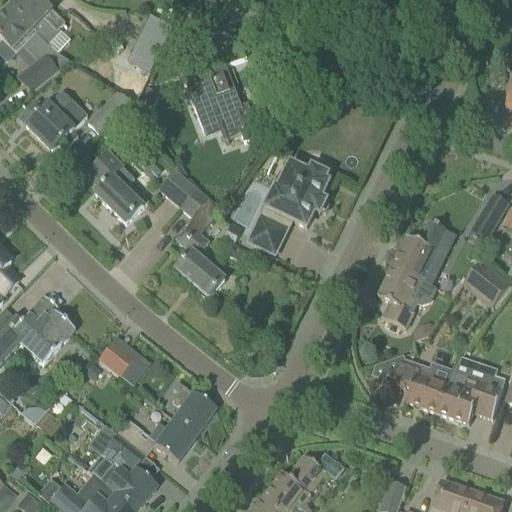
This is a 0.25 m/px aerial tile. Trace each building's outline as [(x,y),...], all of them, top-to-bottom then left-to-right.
[(21,0),(9,13),(48,50),(62,36),(58,33),(63,28),(34,0),(21,0)] [(337,0),(342,23),(358,19),(361,36),(367,35),(368,39),(380,37),(379,32),(393,29),(386,0),(337,0)] [(54,56),(48,50),(9,13),(0,22),(0,43),(16,59),(24,51),(40,67),(20,84),(34,98),(68,70),(54,56)] [(144,32),(165,42),(171,30),(150,20),(144,32)] [(235,31),(189,49),(200,78),(208,97),(192,103),(191,103),(194,110),(193,110),(202,133),(203,133),(204,136),(219,131),(221,136),(226,148),(229,146),(228,142),(241,137),(244,146),(261,140),(248,107),(241,109),(234,92),(229,94),(223,79),(220,80),(217,74),(226,70),(247,63),(235,31)] [(144,32),(139,43),(160,53),(165,42),(144,32)] [(133,54),(154,65),(160,53),(139,43),(133,54)] [(149,75),(154,65),(133,54),(128,64),(149,75)] [(148,91),(141,105),(149,118),(159,97),(148,91)] [(29,128),(27,131),(53,156),(87,121),(61,96),(49,109),(42,115),(34,108),(20,122),(21,123),(22,121),(29,128)] [(99,139),(101,136),(122,115),(131,106),(118,97),(87,127),(99,139)] [(122,115),(101,136),(112,146),(133,125),(122,115)] [(124,171),(109,156),(87,179),(101,192),(96,198),(127,228),(150,206),(130,187),(134,183),(123,172),(124,171)] [(327,179),(312,172),(310,177),(291,168),(278,194),(276,192),(262,221),(261,221),(249,245),(274,257),(291,224),(307,231),(314,215),(320,217),(325,205),(320,203),(328,186),(324,185),(327,179)] [(159,193),(182,212),(198,193),(176,175),(159,193)] [(198,193),(182,212),(192,221),(186,228),(188,230),(176,243),(191,256),(177,274),(209,301),(225,283),(209,270),(197,259),(209,246),(200,239),(218,217),(208,203),(208,202),(198,193)] [(493,200),(479,224),(493,233),(508,209),(493,200)] [(511,214),(503,230),(511,235),(511,214)] [(231,227),(223,241),(233,246),(241,233),(231,227)] [(406,241),(392,271),(417,283),(432,290),(456,240),(446,235),(447,234),(440,231),(440,232),(430,227),(420,248),(406,241)] [(229,260),(241,267),(245,258),(234,251),(229,260)] [(0,294),(4,298),(18,284),(5,271),(10,267),(0,257),(0,294)] [(510,289),(480,266),(461,290),(491,314),(510,289)] [(381,321),(402,331),(414,307),(420,310),(430,308),(436,293),(435,292),(430,289),(392,271),(377,302),(388,307),(381,321)] [(73,336),(55,319),(59,315),(44,301),(21,326),(12,318),(0,331),(0,369),(20,348),(43,369),(73,336)] [(420,328),(415,335),(414,344),(427,342),(435,327),(428,325),(420,328)] [(111,347),(98,364),(120,381),(133,364),(111,347)] [(92,382),(99,374),(92,367),(85,376),(92,382)] [(406,407),(437,418),(452,375),(432,368),(429,377),(400,367),(393,388),(410,394),(406,407)] [(375,370),(372,380),(385,385),(387,380),(389,375),(375,370)] [(502,394),(466,381),(466,380),(452,375),(437,418),(469,429),(473,417),(492,423),(502,394)] [(191,397),(191,398),(177,387),(173,393),(177,396),(171,405),(180,412),(172,424),(196,441),(215,414),(191,397)] [(34,430),(41,422),(46,417),(38,413),(28,413),(21,418),(34,430)] [(61,430),(55,424),(49,419),(38,431),(50,442),(61,430)] [(157,427),(148,441),(156,446),(153,450),(160,455),(176,467),(196,441),(172,424),(165,433),(157,427)] [(126,425),(115,439),(116,440),(125,447),(137,456),(145,445),(139,440),(142,436),(126,425)] [(107,451),(85,477),(92,482),(127,511),(139,511),(156,492),(132,472),(141,460),(137,456),(125,447),(116,440),(107,451)] [(282,477),(262,504),(272,511),(306,511),(302,509),(313,492),(324,477),(334,484),(342,473),(324,459),(317,469),(304,459),(294,472),(297,475),(291,484),(282,477)] [(20,467),(10,479),(17,485),(27,473),(20,467)] [(127,511),(92,482),(78,499),(65,488),(60,494),(49,484),(35,500),(40,504),(49,511),(127,511)] [(466,511),(472,496),(441,485),(431,511),(466,511)] [(399,511),(406,494),(392,489),(384,509),(383,511),(399,511)] [(32,511),(40,504),(35,500),(29,495),(19,506),(25,511),(32,511)] [(472,496),(466,511),(502,511),(504,507),(472,496)]
